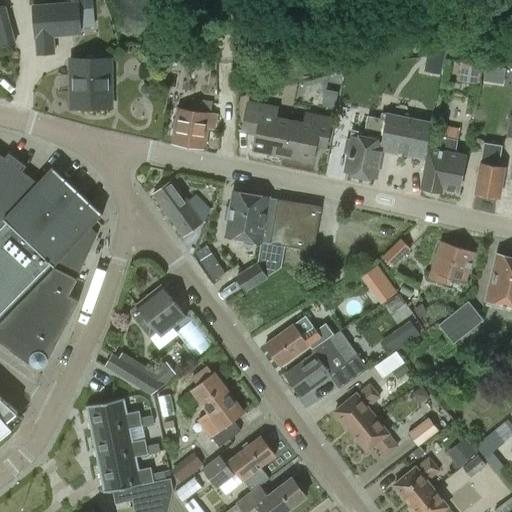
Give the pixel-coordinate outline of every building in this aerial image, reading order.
[(35,5),(38,56),(57,55),(56,38),(81,37),(79,3),(35,5)] [(0,47),(14,44),(4,7),(0,7),(0,47)] [(429,45),(425,70),(440,72),(444,47),(429,45)] [(71,61),(72,108),(109,108),(108,60),(71,61)] [(481,64),(460,62),(457,81),(478,84),(481,64)] [(489,66),(488,78),(506,79),(507,67),(489,66)] [(170,128),(174,132),(172,145),(204,150),(207,129),(215,130),(217,115),(211,114),(212,102),(190,98),(183,97),(181,109),(177,109),(176,117),(172,120),(170,128)] [(253,152),(282,157),(290,121),(274,118),(276,109),(247,103),(243,126),(258,129),(253,152)] [(342,154),(349,155),(345,173),(375,178),(380,149),(424,157),(431,122),(387,114),(385,120),(368,117),(364,139),(352,137),(352,139),(345,138),(342,154)] [(303,124),(290,121),(282,157),(313,163),(317,140),(326,142),(330,120),(305,115),(303,124)] [(443,124),(438,150),(428,148),(421,188),(442,192),(443,189),(458,192),(465,155),(455,153),(460,127),(443,124)] [(497,166),(501,146),(484,142),(474,193),(499,198),(505,167),(497,166)] [(0,321),(54,266),(77,278),(97,234),(91,228),(102,215),(52,167),(37,183),(22,172),(26,167),(9,154),(5,159),(0,155),(0,321)] [(184,237),(200,226),(208,213),(196,195),(186,202),(171,181),(153,194),(184,237)] [(320,208),(234,192),(226,236),(261,242),(257,263),(236,277),(246,292),(279,270),(283,246),(312,252),(320,208)] [(400,239),(382,256),(391,266),(409,248),(400,239)] [(446,283),(450,271),(467,276),(475,252),(441,241),(429,278),(446,283)] [(211,253),(200,260),(213,280),(224,272),(211,253)] [(511,258),(498,255),(485,305),(510,311),(511,306),(511,305),(511,258)] [(54,266),(0,321),(0,342),(29,363),(30,361),(31,361),(31,363),(32,364),(33,366),(35,366),(37,367),(39,367),(41,367),(42,366),(44,365),(46,362),(46,360),(46,357),(47,357),(49,358),(79,300),(68,295),(77,279),(77,278),(54,266)] [(384,277),(376,267),(363,277),(371,287),(384,277)] [(185,316),(177,307),(161,287),(137,307),(139,310),(131,316),(150,339),(158,333),(160,336),(185,316)] [(483,319),(466,301),(451,314),(437,323),(455,341),(483,319)] [(421,304),(413,309),(419,318),(427,312),(421,304)] [(305,317),(293,325),(264,346),(279,367),(320,337),(305,317)] [(410,321),(381,341),(390,354),(419,334),(410,321)] [(312,351),(314,354),(285,375),(301,396),(330,376),(338,388),(367,370),(340,332),(312,351)] [(396,351),(374,366),(382,377),(404,362),(396,351)] [(175,375),(165,362),(148,376),(118,358),(111,370),(151,394),(175,375)] [(404,363),(392,372),(398,379),(409,371),(404,363)] [(197,385),(181,396),(189,407),(199,399),(210,414),(200,422),(218,446),(240,430),(233,420),(243,413),(213,373),(207,366),(191,377),(197,385)] [(334,411),(350,431),(372,413),(367,406),(380,396),(370,384),(357,395),(356,393),(334,411)] [(422,386),(412,393),(419,403),(429,397),(422,386)] [(0,439),(12,429),(7,423),(18,414),(8,404),(0,397),(0,439)] [(124,398),(86,406),(92,435),(130,427),(130,428),(154,423),(152,415),(140,417),(139,410),(127,413),(124,398)] [(417,447),(438,431),(450,423),(439,408),(406,432),(417,447)] [(372,413),(350,431),(366,451),(375,443),(385,455),(397,445),(388,434),(389,433),(372,413)] [(493,470),(501,463),(492,452),(511,435),(511,424),(507,419),(474,446),(493,470)] [(173,421),(164,422),(166,434),(175,433),(173,421)] [(130,427),(92,435),(97,463),(136,455),(136,456),(160,451),(158,443),(146,446),(145,438),(133,441),(130,428),(130,427)] [(251,493),(260,486),(268,479),(260,468),(274,457),(260,438),(228,462),(251,493)] [(465,438),(446,453),(458,467),(476,452),(465,438)] [(193,453),(172,470),(180,481),(202,464),(193,453)] [(471,477),(486,465),(477,454),(462,467),(471,477)] [(136,455),(97,463),(103,492),(112,490),(154,481),(166,479),(164,471),(152,473),(151,467),(139,469),(136,456),(136,455)] [(201,469),(202,470),(216,489),(235,475),(220,455),(201,469)] [(393,485),(409,504),(431,488),(425,481),(440,470),(429,457),(417,467),(416,467),(393,485)] [(154,481),(112,490),(115,504),(132,500),(134,511),(167,511),(173,490),(171,478),(166,479),(154,481)] [(260,486),(251,493),(237,503),(243,511),(248,511),(258,505),(262,511),(286,511),(305,497),(291,479),(269,496),(260,486)] [(450,511),(431,488),(409,504),(414,511),(450,511)] [(511,511),(511,496),(497,508),(494,510),(495,511),(511,511)]
